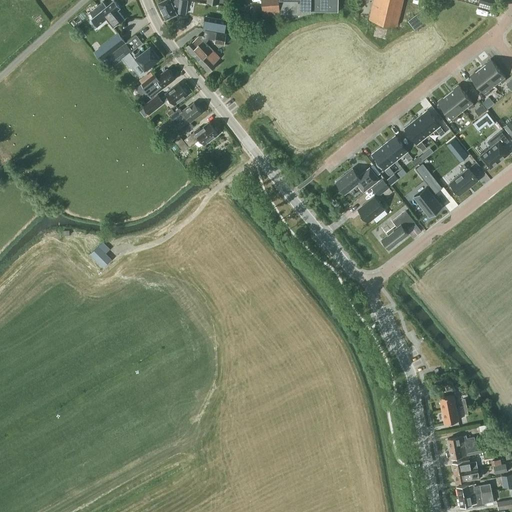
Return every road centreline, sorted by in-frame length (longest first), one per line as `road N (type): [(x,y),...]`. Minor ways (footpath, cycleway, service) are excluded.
road 1 (tertiary): [(370,284),(351,272),(176,53),(147,0)]
road 2 (tertiary): [(436,511),(412,382),(370,284)]
road 3 (residential): [(329,163),(491,35)]
road 4 (residential): [(370,284),(511,173)]
